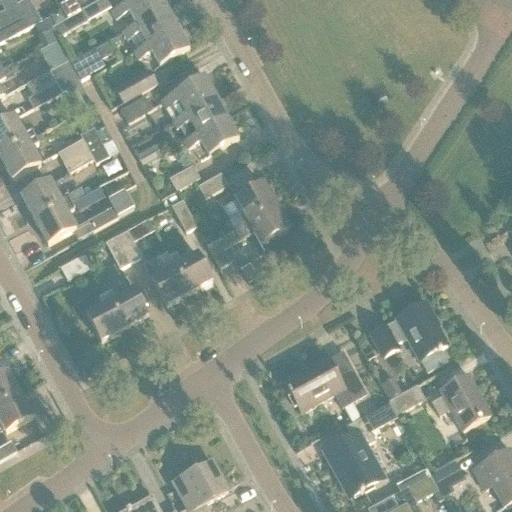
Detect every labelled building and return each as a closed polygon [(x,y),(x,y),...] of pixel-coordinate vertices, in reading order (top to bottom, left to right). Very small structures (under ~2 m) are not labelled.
[(0,0),(0,3),(6,14),(17,7),(13,0),(0,0)] [(98,5),(95,0),(80,0),(87,11),(98,5)] [(138,29),(168,12),(161,0),(140,0),(113,16),(117,23),(130,15),(137,28),(138,29)] [(30,31),(42,24),(29,1),(17,7),(24,19),(30,31)] [(67,21),(55,28),(56,29),(52,31),(57,40),(87,24),(88,25),(111,12),(106,1),(82,14),(83,14),(67,21)] [(17,7),(6,14),(0,16),(0,31),(0,32),(24,19),(17,7)] [(138,29),(137,28),(124,36),(128,43),(131,41),(137,54),(149,48),(149,49),(179,32),(168,12),(138,29)] [(0,32),(0,31),(0,75),(2,74),(0,69),(0,53),(1,53),(0,50),(0,47),(30,31),(24,19),(0,32)] [(46,34),(52,31),(56,29),(55,28),(51,20),(41,25),(46,34)] [(149,48),(137,54),(135,56),(139,63),(152,55),(160,69),(190,52),(179,32),(149,49),(149,48)] [(107,46),(96,53),(101,63),(113,56),(107,46)] [(70,66),(80,84),(81,85),(90,80),(89,78),(105,69),(101,63),(96,53),(70,66)] [(68,63),(49,74),(56,86),(57,86),(75,76),(68,63)] [(56,86),(49,74),(26,87),(33,99),(56,86)] [(124,108),(157,89),(149,75),(116,94),(124,108)] [(92,107),(75,76),(57,86),(63,96),(66,95),(78,115),(92,107)] [(187,118),(217,101),(206,81),(162,105),(166,112),(169,111),(176,124),(187,118)] [(56,86),(33,99),(29,102),(35,113),(62,97),(56,86)] [(187,118),(176,124),(173,125),(177,132),(191,125),(198,138),(228,121),(217,101),(187,118)] [(128,128),(152,115),(145,102),(121,115),(128,128)] [(0,159),(36,140),(33,134),(25,138),(15,121),(0,128),(0,159)] [(198,138),(184,145),(188,152),(202,145),(210,159),(240,142),(228,121),(198,138)] [(110,140),(104,130),(97,133),(103,144),(110,140)] [(80,138),(83,143),(59,156),(64,167),(102,146),(94,131),(80,138)] [(41,137),(36,140),(0,159),(13,184),(41,168),(32,151),(40,146),(45,143),(41,137)] [(102,146),(64,167),(70,177),(95,164),(96,167),(109,160),(107,155),(111,153),(111,152),(115,149),(111,142),(103,147),(102,146)] [(136,158),(143,168),(165,156),(159,145),(136,158)] [(179,194),(201,182),(194,169),(172,181),(179,194)] [(206,202),(228,189),(222,177),(199,189),(206,202)] [(36,225),(72,205),(68,199),(60,203),(51,186),(23,201),(36,225)] [(235,234),(280,209),(269,188),(266,190),(264,188),(236,203),(244,217),(230,224),(235,234)] [(118,220),(135,211),(125,194),(109,203),(118,220)] [(79,215),(89,209),(84,200),(74,205),(79,215)] [(183,204),(173,210),(187,236),(197,231),(183,204)] [(75,211),(72,205),(36,225),(49,249),(73,235),(78,243),(94,234),(94,235),(119,221),(113,211),(88,224),(88,223),(75,230),(67,216),(75,211)] [(235,234),(218,243),(208,249),(220,272),(231,266),(223,253),(254,236),(262,249),(289,234),(289,231),(291,230),(280,209),(235,234)] [(128,235),(117,240),(131,267),(142,261),(128,235)] [(131,267),(117,240),(107,246),(121,273),(131,267)] [(190,298),(170,261),(167,255),(157,261),(165,276),(152,283),(167,310),(190,298)] [(68,284),(92,271),(85,258),(61,271),(68,284)] [(176,258),(170,261),(190,298),(213,285),(198,258),(181,267),(176,258)] [(134,293),(118,302),(112,292),(106,295),(126,333),(149,320),(134,293)] [(98,299),(104,309),(87,319),(102,346),(126,333),(106,295),(98,299)] [(448,349),(433,321),(434,320),(426,306),(397,322),(397,324),(371,339),(384,361),(400,352),(397,347),(407,341),(427,377),(448,365),(441,353),(448,349)] [(343,355),(328,363),(327,361),(285,385),(292,399),(288,402),(294,413),(299,410),(302,416),(335,398),(343,412),(344,411),(353,426),(361,422),(353,407),(367,398),(343,355)] [(234,370),(217,380),(233,409),(250,400),(234,370)] [(0,409),(21,398),(9,375),(0,379),(0,409)] [(463,435),(492,419),(469,379),(440,395),(443,400),(432,406),(440,420),(451,414),(463,435)] [(380,388),(388,402),(402,395),(394,380),(380,388)] [(398,419),(426,403),(418,389),(390,405),(398,419)] [(21,398),(0,409),(0,424),(7,436),(34,421),(21,398)] [(351,427),(357,439),(325,456),(334,474),(332,475),(348,502),(385,482),(367,450),(376,445),(371,436),(399,421),(398,419),(390,405),(361,422),(353,426),(351,427)] [(320,449),(334,444),(330,433),(316,438),(320,449)] [(398,438),(402,450),(415,446),(411,434),(398,438)] [(504,511),(511,506),(511,455),(510,453),(473,473),(485,494),(493,490),(504,511)] [(209,511),(206,507),(229,495),(212,465),(174,486),(188,511),(209,511)] [(456,465),(431,478),(444,501),(454,495),(452,491),(466,483),(456,465)] [(400,495),(427,480),(424,473),(396,487),(400,495)] [(428,481),(427,480),(400,495),(373,510),(369,511),(420,511),(417,506),(435,496),(439,504),(443,502),(439,493),(437,494),(430,480),(428,481)] [(159,511),(152,499),(131,511),(130,510),(126,511),(159,511)]
